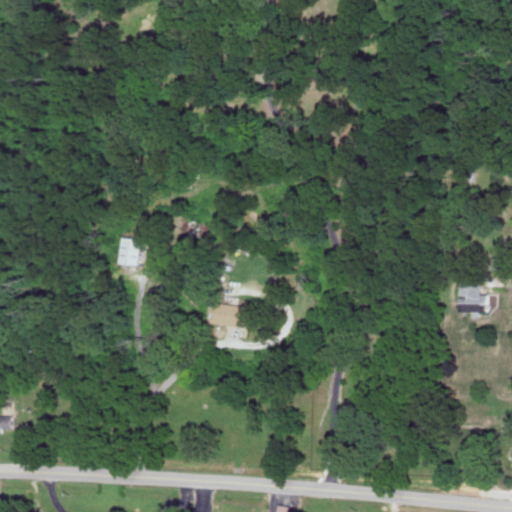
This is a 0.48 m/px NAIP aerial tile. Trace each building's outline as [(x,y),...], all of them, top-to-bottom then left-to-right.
[(123,262),(144,262),(145,237),(124,236),(123,262)] [(484,278),(463,278),(464,310),(477,310),(477,315),(484,315),(484,308),(492,308),(492,293),(485,293),(484,278)] [(254,306),(219,300),(218,309),(222,310),(220,321),(251,326),(254,306)] [(16,414),(0,413),(0,430),(5,431),(5,427),(15,427),(16,414)] [(277,511),(288,511),(289,504),(278,503),(277,511)]
